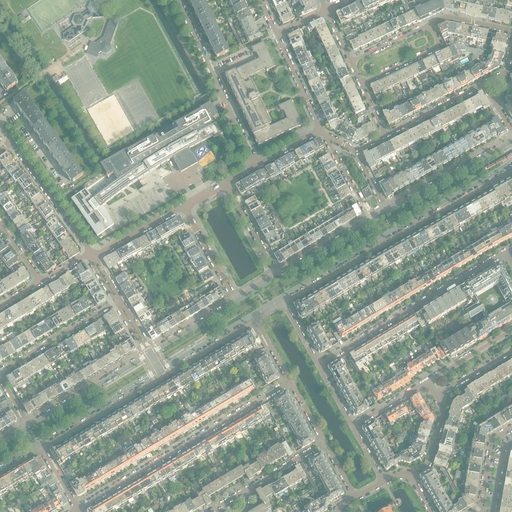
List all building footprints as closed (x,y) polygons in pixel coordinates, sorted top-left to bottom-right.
[(189,0),(194,9),(206,3),(206,2),(204,3),(202,0),(189,0)] [(286,3),(285,3),(284,0),(277,0),(272,2),(274,5),(273,5),(274,8),(286,3)] [(302,7),(314,1),(313,0),(299,0),(300,1),(299,2),(299,3),(299,4),(298,2),(294,4),(296,9),(302,7)] [(379,6),(376,0),(364,0),(363,0),(360,1),(365,12),(368,11),(369,12),(377,8),(376,7),(379,6)] [(444,10),(443,0),(423,0),(418,3),(415,4),(417,6),(419,5),(420,7),(415,9),(416,10),(421,21),(444,11),(444,10)] [(451,12),(453,0),(443,0),(444,10),(451,12)] [(465,15),(468,0),(453,0),(451,12),(465,15)] [(480,18),(484,0),(468,0),(465,15),(480,18)] [(489,9),(490,6),(490,5),(490,4),(491,0),(484,0),(480,18),(486,19),(494,21),(496,11),(489,9)] [(316,9),(316,7),(314,1),(302,7),(305,13),(305,14),(316,9)] [(365,12),(360,1),(358,2),(357,3),(350,7),(349,7),(347,8),(352,18),(355,17),(355,18),(359,16),(363,14),(363,13),(365,12)] [(85,27),(88,21),(87,20),(91,17),(92,18),(102,17),(102,18),(103,18),(105,12),(102,7),(99,7),(96,2),(90,3),(88,8),(89,10),(81,15),(75,15),(72,21),(76,25),(74,26),(63,34),(63,33),(63,34),(63,38),(64,40),(69,42),(87,30),(85,27)] [(248,11),(247,8),(244,2),(234,7),(237,13),(236,14),(236,15),(236,16),(238,15),(241,21),(251,17),(248,11)] [(211,15),(208,8),(207,8),(205,4),(206,4),(206,3),(194,9),(201,25),(213,19),(213,18),(212,19),(210,15),(211,15)] [(288,9),(286,3),(274,8),(275,11),(276,11),(278,14),(288,9)] [(421,21),(416,10),(412,12),(409,4),(407,4),(406,5),(411,17),(409,18),(412,23),(417,21),(417,22),(419,22),(421,21)] [(411,17),(406,5),(403,6),(402,7),(399,8),(399,10),(405,7),(407,12),(402,14),(403,16),(407,26),(410,25),(410,24),(412,23),(409,18),(411,17)] [(352,18),(347,8),(345,9),(344,10),(337,13),(336,15),(341,25),(343,24),(344,25),(346,24),(346,23),(350,21),(349,20),(352,18)] [(291,14),(288,9),(278,14),(279,16),(278,16),(279,19),(291,14)] [(511,19),(511,16),(511,9),(511,10),(511,14),(508,13),(496,11),(494,21),(509,24),(510,18),(511,19)] [(283,25),(294,19),(293,17),(292,17),(291,14),(279,19),(281,22),(282,22),(283,25)] [(407,26),(403,16),(397,19),(398,22),(396,23),(399,29),(404,27),(405,27),(407,26)] [(255,25),(254,23),(251,17),(241,21),(244,28),(243,29),(243,30),(245,29),(248,36),(258,31),(255,25)] [(218,31),(215,23),(214,24),(213,20),(214,20),(213,19),(201,25),(209,41),(221,35),(221,34),(219,35),(218,31)] [(399,29),(396,23),(398,22),(397,19),(390,22),(394,32),(396,31),(397,30),(399,29)] [(111,49),(110,44),(111,42),(117,24),(114,20),(109,21),(104,37),(96,43),(91,41),(88,50),(98,54),(101,51),(106,53),(111,49)] [(328,31),(325,25),(323,21),(321,20),(305,28),(306,31),(307,34),(312,31),(312,30),(315,29),(318,35),(328,31)] [(394,32),(390,22),(384,25),(385,29),(384,29),(386,35),(391,33),(392,33),(394,32)] [(452,45),(457,25),(445,23),(437,27),(443,39),(449,37),(450,37),(449,41),(449,42),(450,44),(452,45)] [(386,35),(384,29),(385,29),(384,25),(380,27),(379,25),(376,26),(377,28),(376,28),(381,38),(383,37),(384,36),(386,35)] [(470,39),(472,29),(457,25),(452,45),(468,48),(469,42),(470,39)] [(381,38),(376,28),(371,31),(373,34),(370,36),(373,41),(378,39),(379,39),(381,38)] [(302,36),(304,35),(301,29),(288,35),(288,37),(290,42),(301,37),(302,36)] [(486,38),(488,33),(488,32),(472,29),(470,39),(482,42),(481,44),(485,45),(485,42),(486,38)] [(347,36),(352,34),(355,39),(358,37),(357,35),(358,35),(357,33),(356,34),(356,32),(355,32),(354,30),(351,31),(351,30),(350,31),(345,33),(347,36)] [(258,31),(248,36),(247,36),(250,42),(261,37),(258,31)] [(334,44),(330,36),(328,31),(318,35),(320,40),(318,40),(319,42),(321,41),(324,48),(334,44)] [(373,41),(370,36),(373,34),(371,31),(363,34),(368,44),(370,43),(371,42),(373,41)] [(368,44),(363,34),(358,37),(359,41),(357,42),(360,48),(365,45),(366,45),(368,44)] [(504,51),(505,48),(506,41),(507,40),(508,38),(507,37),(495,34),(494,40),(491,39),(490,46),(493,46),(492,52),(504,55),(505,52),(504,51)] [(227,52),(225,47),(226,46),(223,39),(222,40),(220,36),(221,36),(221,35),(209,41),(217,58),(228,52),(228,51),(227,52)] [(303,42),(302,40),(301,37),(290,42),(290,43),(291,44),(291,45),(292,47),(303,42)] [(360,48),(357,42),(359,41),(358,37),(355,39),(355,40),(350,42),(348,43),(350,48),(352,47),(353,50),(355,51),(357,49),(358,48),(360,48)] [(271,123),(260,100),(259,99),(258,99),(258,98),(260,97),(260,96),(259,95),(259,94),(258,94),(256,95),(256,94),(257,93),(251,81),(249,82),(247,77),(265,69),(266,71),(275,66),(264,42),(251,48),(253,52),(252,52),(256,53),(259,59),(226,75),(225,75),(237,101),(238,103),(239,102),(240,101),(243,107),(241,107),(240,107),(241,109),(258,145),(302,124),(291,100),(282,104),(278,106),(280,110),(283,111),(287,119),(270,127),(269,124),(271,123)] [(304,48),(306,47),(304,44),(303,42),(292,47),(293,49),(293,50),(294,51),(295,52),(304,48)] [(473,49),(468,48),(452,45),(450,44),(449,42),(445,43),(446,45),(448,49),(451,47),(456,49),(464,51),(464,50),(469,52),(468,53),(473,54),(472,61),(483,56),(484,51),(483,51),(476,49),(473,49)] [(340,57),(336,49),(334,44),(324,48),(331,62),(340,57)] [(297,57),(306,53),(308,52),(306,47),(304,48),(295,52),(295,53),(295,54),(296,55),(297,57)] [(458,59),(459,55),(456,49),(451,47),(448,49),(439,53),(444,62),(445,65),(454,61),(458,59)] [(499,68),(500,65),(501,61),(502,61),(502,58),(503,58),(504,55),(492,52),(490,58),(487,57),(487,59),(489,61),(489,63),(484,66),(488,73),(499,68)] [(308,58),(306,53),(297,57),(298,59),(298,60),(299,61),(299,62),(300,62),(308,58)] [(444,62),(439,53),(435,55),(439,64),(439,65),(444,62)] [(439,64),(435,55),(433,56),(432,57),(430,58),(432,63),(430,64),(432,67),(439,64)] [(346,70),(340,57),(331,62),(334,68),(337,74),(338,74),(346,70)] [(311,63),(313,62),(316,61),(315,60),(312,61),(312,60),(310,61),(308,58),(300,62),(299,63),(300,65),(301,65),(302,67),(311,63)] [(430,64),(432,63),(430,58),(425,60),(424,60),(422,61),(426,70),(432,67),(430,64)] [(426,70),(422,61),(420,62),(419,63),(417,64),(419,69),(418,70),(419,73),(421,72),(423,76),(425,75),(423,71),(426,70)] [(313,68),(311,63),(302,67),(303,69),(303,70),(303,71),(304,72),(313,68)] [(488,73),(484,66),(483,63),(482,64),(482,65),(478,67),(478,65),(473,68),(474,69),(473,70),(471,66),(470,66),(468,63),(466,64),(469,70),(474,80),(475,80),(476,80),(477,79),(480,77),(480,78),(481,78),(483,77),(483,76),(485,75),(486,75),(487,74),(488,73)] [(418,70),(419,69),(417,64),(412,66),(411,66),(409,67),(413,76),(419,73),(418,70)] [(413,76),(409,67),(406,68),(406,69),(404,70),(406,75),(404,76),(405,79),(411,91),(416,88),(415,86),(412,87),(408,78),(413,76)] [(19,83),(13,75),(8,68),(0,74),(0,82),(7,92),(8,91),(10,89),(14,86),(16,85),(17,85),(17,84),(19,83)] [(316,73),(314,70),(313,68),(304,72),(304,73),(305,75),(306,75),(307,77),(316,73)] [(352,83),(349,76),(346,70),(338,74),(337,74),(338,77),(339,79),(336,80),(337,83),(340,81),(343,88),(352,83)] [(405,79),(404,76),(406,75),(404,70),(399,72),(398,72),(396,73),(400,82),(405,79)] [(474,81),(474,80),(469,70),(468,71),(469,72),(465,74),(464,72),(460,75),(461,76),(457,78),(456,77),(455,77),(461,88),(462,87),(463,87),(464,86),(467,84),(467,85),(470,84),(469,83),(472,82),(473,82),(474,81)] [(318,78),(316,73),(307,77),(308,79),(308,80),(308,82),(309,82),(318,78)] [(400,82),(396,73),(393,74),(393,75),(391,76),(393,82),(391,83),(393,85),(394,89),(393,90),(394,91),(395,91),(398,97),(402,95),(401,93),(399,94),(395,84),(400,82)] [(391,83),(393,82),(391,76),(386,78),(385,78),(383,79),(387,88),(393,85),(391,83)] [(461,88),(455,77),(455,78),(455,79),(452,81),(451,79),(447,81),(448,83),(444,85),(443,84),(448,94),(449,94),(450,93),(451,93),(453,91),(453,92),(456,91),(456,90),(458,89),(459,89),(460,88),(461,88)] [(311,88),(322,82),(325,81),(324,80),(322,81),(321,80),(319,81),(318,78),(309,82),(309,83),(309,84),(310,85),(311,88)] [(387,88),(383,79),(380,80),(380,81),(378,82),(381,88),(379,89),(380,91),(387,88)] [(323,88),(322,86),(324,85),(322,82),(311,88),(312,90),(313,92),(314,92),(314,93),(323,88)] [(379,89),(381,88),(378,82),(373,84),(373,85),(372,84),(371,85),(370,86),(372,90),(374,94),(380,91),(379,89)] [(359,97),(352,83),(343,88),(349,101),(359,97)] [(447,95),(448,94),(443,84),(442,85),(442,86),(438,88),(438,86),(433,89),(434,90),(431,92),(430,91),(429,91),(434,101),(435,101),(436,101),(437,101),(437,100),(440,98),(440,99),(443,98),(442,97),(445,96),(446,96),(447,95)] [(325,94),(323,88),(314,93),(314,94),(314,95),(315,95),(316,98),(325,94)] [(434,102),(434,101),(429,91),(428,92),(429,93),(425,95),(424,93),(420,95),(421,97),(417,99),(417,98),(416,98),(421,108),(422,108),(423,107),(424,107),(426,105),(427,106),(429,105),(429,104),(431,103),(432,103),(433,102),(434,102)] [(492,110),(485,97),(484,97),(483,96),(483,95),(482,93),(481,93),(481,92),(481,93),(480,92),(478,93),(478,94),(478,95),(478,96),(475,97),(476,98),(473,99),(472,99),(471,100),(470,101),(477,113),(480,111),(478,109),(482,107),(483,110),(485,112),(487,111),(486,110),(485,111),(484,108),(485,108),(486,109),(489,108),(491,111),(492,110)] [(34,107),(29,100),(24,93),(14,101),(23,115),(34,107)] [(328,99),(325,94),(316,98),(317,100),(317,101),(318,102),(319,103),(328,99)] [(365,110),(362,105),(359,97),(349,101),(352,108),(349,109),(349,111),(353,109),(356,114),(357,114),(365,110)] [(420,109),(421,108),(416,98),(415,99),(416,100),(412,102),(411,100),(407,103),(408,104),(404,106),(404,105),(403,105),(408,115),(409,115),(410,114),(413,112),(413,113),(416,112),(415,111),(418,110),(419,110),(420,109)] [(330,103),(328,99),(319,103),(319,104),(319,105),(320,106),(321,108),(330,103)] [(477,113),(470,101),(469,101),(468,101),(467,102),(465,104),(465,103),(462,104),(462,105),(460,106),(459,106),(458,107),(457,108),(462,118),(467,115),(467,117),(470,115),(469,114),(475,111),(477,113)] [(86,189),(71,199),(97,236),(113,225),(103,206),(106,204),(105,203),(106,203),(109,200),(110,199),(111,200),(111,199),(116,195),(116,196),(116,195),(121,191),(121,192),(122,191),(121,191),(127,187),(127,188),(127,187),(132,183),(133,184),(133,183),(134,182),(138,180),(138,179),(143,176),(144,176),(144,175),(146,174),(149,172),(150,172),(149,172),(155,168),(155,169),(155,168),(161,165),(166,161),(167,162),(167,161),(172,158),(174,160),(175,163),(179,168),(181,173),(197,164),(195,159),(191,154),(192,154),(189,149),(194,146),(195,146),(195,145),(200,142),(201,143),(201,142),(206,139),(207,140),(207,139),(213,136),(214,138),(220,135),(222,134),(221,131),(220,130),(220,129),(217,122),(214,124),(212,119),(215,117),(217,116),(218,116),(215,112),(213,107),(212,107),(211,105),(211,104),(210,103),(210,104),(199,110),(198,112),(172,127),(175,125),(176,127),(178,130),(164,138),(163,136),(161,137),(159,136),(158,136),(157,136),(156,137),(156,136),(128,151),(128,152),(127,150),(128,150),(127,150),(100,165),(103,170),(105,172),(107,176),(108,176),(108,175),(109,176),(109,177),(114,174),(118,180),(111,185),(103,191),(100,194),(98,195),(97,195),(93,199),(86,189)] [(333,109),(330,104),(330,103),(321,108),(322,110),(322,111),(323,112),(323,113),(324,113),(333,109)] [(407,116),(408,115),(403,105),(402,106),(402,107),(399,109),(398,107),(393,109),(394,111),(391,113),(390,112),(389,112),(394,122),(395,122),(397,121),(399,119),(400,120),(401,119),(402,119),(402,118),(405,117),(407,116)] [(44,121),(39,114),(34,107),(23,115),(33,128),(44,121)] [(335,114),(334,112),(335,112),(334,108),(333,109),(324,113),(324,114),(324,116),(325,116),(326,119),(335,114)] [(462,118),(457,108),(456,108),(454,108),(454,109),(451,110),(449,111),(449,112),(446,113),(444,114),(443,115),(449,125),(462,118)] [(367,114),(365,110),(357,114),(359,118),(365,116),(367,114)] [(394,122),(389,112),(387,112),(386,111),(383,113),(386,119),(385,119),(386,122),(387,121),(389,125),(391,124),(392,124),(393,123),(394,122)] [(505,133),(492,111),(488,113),(487,111),(485,112),(486,114),(486,115),(486,116),(496,135),(497,134),(497,135),(499,134),(500,136),(505,133)] [(337,119),(335,115),(335,114),(326,119),(327,120),(327,121),(327,123),(328,123),(337,119)] [(449,125),(443,115),(442,115),(441,115),(441,116),(438,117),(435,118),(435,119),(433,120),(432,120),(431,121),(430,122),(435,132),(449,125)] [(496,135),(486,116),(483,117),(487,123),(487,122),(488,124),(485,126),(491,136),(493,137),(496,135)] [(335,130),(339,122),(337,119),(328,123),(330,128),(335,130)] [(375,131),(373,126),(372,124),(371,124),(370,120),(366,122),(366,121),(365,121),(366,125),(370,135),(374,132),(375,131)] [(54,134),(49,127),(44,121),(33,128),(43,142),(54,134)] [(339,132),(343,124),(339,122),(335,130),(336,131),(337,131),(338,132),(339,132)] [(435,132),(430,122),(429,122),(427,122),(427,123),(425,124),(424,124),(422,125),(422,126),(419,127),(417,128),(417,129),(422,139),(435,132)] [(485,139),(479,129),(477,130),(476,128),(475,129),(472,123),(470,124),(473,130),(472,130),(480,142),(481,142),(482,143),(486,141),(485,139)] [(343,134),(347,126),(343,124),(339,132),(340,132),(340,133),(341,134),(342,134),(343,134)] [(348,137),(353,127),(348,125),(347,126),(343,134),(345,135),(346,136),(347,137),(348,137)] [(370,135),(366,125),(361,127),(361,129),(363,133),(361,134),(363,139),(365,137),(366,137),(368,136),(370,135)] [(491,137),(491,136),(485,126),(479,129),(485,139),(486,139),(487,140),(491,137)] [(352,139),(357,131),(357,129),(353,127),(348,137),(349,137),(349,138),(350,138),(351,138),(352,139)] [(363,139),(361,134),(363,133),(361,129),(357,131),(352,139),(357,142),(360,140),(361,140),(363,139)] [(422,139),(417,129),(416,129),(415,129),(414,129),(414,130),(411,131),(409,132),(408,132),(408,133),(406,134),(405,134),(404,135),(403,136),(408,146),(412,144),(414,148),(417,146),(415,142),(422,139)] [(480,142),(472,130),(471,131),(472,133),(468,135),(475,147),(476,146),(475,145),(476,145),(477,146),(480,144),(480,142)] [(64,148),(59,141),(54,134),(43,142),(53,155),(64,148)] [(464,153),(463,152),(457,142),(454,135),(452,136),(455,143),(452,145),(458,155),(459,154),(460,155),(464,153)] [(475,147),(468,135),(463,138),(469,149),(470,148),(471,149),(475,147)] [(402,149),(408,146),(403,136),(402,136),(400,136),(400,137),(398,139),(397,138),(395,139),(395,140),(393,141),(392,141),(391,142),(390,142),(390,143),(396,155),(400,152),(403,158),(405,156),(402,149)] [(469,149),(463,138),(457,142),(463,152),(464,151),(465,152),(469,150),(469,149)] [(324,148),(320,139),(318,139),(314,141),(314,142),(319,151),(324,148)] [(459,156),(458,155),(452,145),(449,140),(448,141),(451,145),(447,148),(452,158),(453,158),(454,158),(459,156)] [(319,151),(314,142),(312,143),(311,143),(310,143),(310,144),(309,144),(314,154),(319,151)] [(396,155),(390,143),(389,143),(388,143),(387,143),(387,144),(384,145),(381,146),(382,147),(379,148),(378,148),(377,149),(376,150),(383,162),(389,159),(396,155)] [(314,154),(309,144),(307,146),(306,146),(305,146),(305,147),(304,147),(310,156),(314,154)] [(310,156),(304,147),(302,148),(301,148),(300,149),(300,150),(305,159),(310,156)] [(73,161),(68,154),(64,148),(53,155),(63,169),(73,161)] [(452,158),(447,148),(441,151),(447,161),(448,161),(449,161),(453,159),(452,158)] [(305,159),(300,150),(298,151),(297,151),(295,152),(295,153),(300,162),(302,160),(303,161),(304,161),(306,164),(307,163),(305,159)] [(383,162),(376,150),(375,150),(374,150),(373,151),(371,152),(368,153),(367,152),(366,152),(364,153),(363,154),(363,155),(364,157),(365,157),(366,159),(365,159),(365,160),(370,169),(374,167),(374,166),(376,165),(375,163),(381,160),(383,162)] [(447,161),(441,151),(435,154),(441,164),(442,164),(443,165),(448,162),(447,161)] [(0,161),(2,163),(10,157),(10,156),(9,154),(8,154),(7,152),(0,157),(0,161)] [(300,162),(295,153),(293,154),(292,154),(291,154),(290,155),(295,165),(300,162)] [(441,164),(435,154),(430,157),(436,167),(437,167),(438,168),(442,165),(441,164)] [(295,165),(290,155),(288,157),(287,156),(286,157),(285,158),(290,167),(295,165)] [(330,159),(330,158),(330,157),(329,157),(328,155),(323,158),(319,161),(321,165),(331,160),(330,159)] [(430,170),(425,160),(422,155),(421,155),(422,159),(423,161),(419,163),(425,173),(426,173),(427,174),(431,172),(430,170)] [(5,168),(14,162),(13,161),(14,161),(11,157),(10,157),(2,163),(5,168)] [(437,168),(436,167),(430,157),(425,160),(430,170),(431,170),(433,171),(437,168)] [(290,167),(285,158),(283,159),(282,159),(281,160),(280,161),(285,170),(290,167)] [(324,169),(333,164),(332,162),(332,161),(331,160),(321,165),(324,169)] [(9,173),(17,167),(17,166),(14,161),(14,162),(5,168),(9,173)] [(83,175),(78,168),(73,161),(63,169),(72,183),(83,175)] [(285,170),(280,161),(278,162),(277,162),(276,163),(275,163),(275,164),(280,173),(285,170)] [(425,173),(419,163),(414,166),(413,164),(419,177),(420,176),(422,177),(426,175),(425,173)] [(280,173),(275,164),(273,165),(272,165),(271,165),(271,166),(270,166),(275,175),(280,173)] [(326,174),(336,169),(335,168),(335,167),(335,166),(334,165),(333,164),(324,169),(326,174)] [(411,174),(408,169),(407,167),(405,164),(404,165),(406,168),(405,169),(406,171),(403,172),(404,174),(408,183),(409,182),(411,183),(415,181),(414,180),(411,174)] [(419,177),(413,164),(407,167),(408,169),(411,174),(414,180),(415,179),(416,180),(420,178),(419,177)] [(12,178),(21,171),(20,171),(21,170),(18,166),(17,167),(9,173),(12,178)] [(275,175),(270,166),(268,167),(267,167),(266,168),(266,169),(265,169),(270,178),(275,175)] [(270,178),(265,169),(263,170),(262,170),(261,171),(261,172),(260,172),(265,181),(270,178)] [(329,178),(338,173),(337,171),(337,170),(336,169),(326,174),(329,178)] [(409,184),(408,183),(404,174),(403,172),(401,169),(399,170),(400,172),(399,172),(400,174),(399,174),(399,175),(397,176),(403,186),(404,185),(405,186),(409,184)] [(17,181),(25,176),(21,171),(12,178),(15,182),(17,181)] [(265,181),(260,172),(258,173),(257,173),(256,174),(256,175),(261,184),(264,182),(266,186),(268,185),(265,181)] [(331,182),(340,177),(340,176),(339,175),(339,174),(338,173),(329,178),(331,182)] [(403,186),(397,176),(396,173),(394,174),(395,177),(392,179),(398,189),(400,189),(404,187),(403,186)] [(21,186),(29,180),(26,176),(25,175),(25,176),(17,181),(21,186)] [(261,184),(256,175),(253,176),(252,176),(251,176),(251,177),(256,186),(261,184)] [(398,189),(392,179),(391,176),(385,180),(384,178),(383,179),(385,181),(386,181),(386,182),(393,193),(398,190),(397,189),(398,189)] [(256,186),(251,177),(249,178),(248,178),(247,179),(246,180),(251,189),(256,186)] [(333,187),(343,182),(342,180),(342,179),(341,178),(340,177),(331,182),(333,187)] [(24,190),(32,185),(33,184),(30,180),(29,181),(29,180),(21,186),(24,190)] [(251,189),(246,180),(244,181),(243,181),(241,182),(246,192),(251,189)] [(511,195),(504,180),(499,182),(496,185),(492,186),(493,190),(493,191),(500,202),(502,207),(505,205),(506,207),(511,204),(511,201),(511,195)] [(246,192),(241,182),(236,185),(236,186),(241,195),(246,192)] [(336,191),(345,186),(345,185),(345,184),(344,183),(343,183),(343,182),(333,187),(336,191)] [(393,194),(393,193),(386,182),(384,183),(383,182),(379,184),(387,199),(387,198),(388,199),(392,197),(392,195),(393,194)] [(28,195),(36,190),(36,189),(33,185),(32,185),(24,190),(28,195)] [(338,195),(347,190),(347,189),(347,188),(346,187),(345,186),(336,191),(338,195)] [(371,194),(369,191),(367,189),(363,191),(364,194),(366,197),(371,194)] [(31,200),(39,194),(37,190),(36,190),(28,195),(31,200)] [(350,195),(350,194),(348,190),(347,190),(338,195),(341,199),(350,195)] [(500,202),(493,191),(491,192),(490,190),(487,192),(488,194),(490,198),(491,198),(492,199),(491,200),(494,205),(500,202)] [(0,203),(0,204),(10,197),(7,194),(9,192),(8,191),(6,192),(4,194),(0,196),(0,203)] [(34,205),(43,199),(39,194),(31,200),(34,205)] [(494,205),(491,200),(492,199),(491,198),(490,198),(488,194),(487,194),(485,195),(484,194),(482,195),(482,197),(484,201),(485,202),(486,203),(486,204),(488,208),(494,205)] [(3,208),(13,201),(10,197),(0,204),(2,206),(2,207),(3,208)] [(248,207),(257,202),(254,197),(246,202),(245,203),(248,208),(248,207)] [(488,208),(486,204),(486,203),(485,202),(484,201),(482,197),(481,197),(479,198),(478,197),(476,198),(476,200),(478,205),(479,205),(480,206),(480,207),(482,212),(488,208)] [(38,210),(46,204),(45,203),(46,203),(43,199),(34,205),(38,210)] [(361,213),(353,199),(350,201),(352,205),(350,206),(356,217),(361,215),(361,213)] [(482,212),(480,207),(480,206),(479,205),(478,205),(476,200),(475,201),(475,200),(475,201),(474,202),(472,200),(470,202),(470,204),(473,208),(474,208),(474,209),(474,210),(476,215),(482,212)] [(7,213),(15,207),(13,204),(14,204),(13,201),(3,208),(5,210),(5,211),(6,212),(7,213)] [(251,212),(260,207),(257,202),(248,207),(249,209),(249,210),(250,211),(251,212)] [(41,214),(49,209),(49,208),(46,203),(46,204),(38,210),(41,214)] [(476,215),(474,210),(474,209),(474,208),(473,208),(470,204),(469,204),(468,205),(466,204),(464,205),(464,207),(467,211),(468,212),(468,213),(468,214),(471,218),(476,215)] [(263,212),(261,209),(265,207),(264,205),(260,207),(251,212),(252,214),(252,215),(253,216),(254,217),(263,212)] [(10,217),(19,210),(16,206),(15,207),(7,213),(8,215),(8,216),(9,216),(10,217)] [(356,217),(350,206),(348,208),(349,209),(346,211),(352,220),(353,220),(354,219),(354,218),(356,217)] [(471,218),(468,214),(468,213),(468,212),(467,211),(464,207),(463,207),(462,208),(460,207),(458,208),(458,210),(461,215),(462,215),(463,216),(462,217),(465,221),(471,218)] [(45,219),(53,213),(52,213),(53,212),(50,208),(49,209),(41,214),(45,219)] [(13,222),(22,216),(22,215),(19,210),(10,217),(10,218),(10,219),(11,219),(12,220),(13,222)] [(465,221),(462,217),(463,216),(462,215),(461,215),(458,210),(457,210),(457,211),(456,212),(454,210),(452,212),(452,214),(455,218),(456,218),(456,219),(456,220),(459,225),(465,221)] [(352,220),(346,211),(342,214),(347,222),(348,222),(349,222),(349,221),(352,220)] [(266,217),(263,212),(254,217),(255,219),(255,220),(255,221),(256,222),(257,222),(266,217)] [(55,219),(56,218),(56,217),(53,213),(45,219),(48,224),(55,219)] [(347,222),(342,214),(337,216),(342,225),(343,225),(344,225),(345,224),(347,222)] [(459,225),(456,220),(456,219),(456,218),(455,218),(452,214),(450,215),(449,214),(446,215),(447,217),(449,221),(450,222),(451,223),(450,224),(453,228),(459,225)] [(17,226),(26,220),(24,218),(22,216),(13,222),(14,222),(14,223),(14,224),(15,224),(17,226)] [(342,225),(337,216),(332,219),(337,228),(338,228),(339,228),(340,227),(342,225)] [(185,226),(180,218),(178,217),(175,219),(176,219),(181,228),(183,227),(186,232),(187,231),(185,226)] [(259,227),(268,222),(266,217),(257,222),(258,224),(258,225),(258,226),(259,226),(259,227)] [(453,228),(450,224),(451,223),(450,222),(449,221),(447,217),(446,217),(444,218),(443,217),(440,218),(441,220),(443,225),(444,225),(445,226),(444,227),(447,231),(453,228)] [(50,230),(58,224),(59,223),(55,219),(48,224),(46,225),(50,230)] [(181,228),(176,219),(174,220),(173,220),(172,221),(171,222),(176,231),(181,228)] [(262,232),(271,227),(269,223),(274,220),(273,219),(268,222),(259,227),(260,229),(260,230),(261,231),(262,231),(262,232)] [(337,228),(332,219),(327,222),(333,231),(335,230),(337,228)] [(20,231),(29,224),(26,220),(17,226),(17,227),(17,228),(18,228),(18,229),(20,231)] [(447,231),(444,227),(445,226),(444,225),(443,225),(441,220),(440,220),(440,221),(438,222),(437,220),(435,222),(435,223),(437,228),(438,228),(439,229),(439,230),(441,235),(447,231)] [(176,231),(171,222),(169,223),(168,223),(167,224),(166,225),(171,234),(176,231)] [(333,231),(327,222),(322,225),(328,234),(329,234),(330,233),(330,232),(333,231)] [(441,235),(439,230),(439,229),(438,228),(437,228),(435,223),(435,224),(434,224),(432,225),(431,224),(429,225),(429,227),(431,231),(432,231),(433,232),(433,234),(435,238),(441,235)] [(29,231),(32,229),(36,226),(36,225),(35,224),(33,226),(32,226),(31,227),(29,224),(20,231),(20,232),(21,233),(22,233),(23,235),(29,231)] [(53,235),(62,229),(62,228),(59,224),(58,224),(50,230),(53,235)] [(171,234),(166,225),(164,226),(163,226),(162,227),(161,227),(161,228),(166,236),(171,234)] [(328,234),(322,225),(318,228),(323,237),(324,237),(325,236),(325,235),(328,234)] [(511,232),(511,231),(510,230),(511,229),(508,225),(503,227),(505,232),(505,233),(505,234),(507,234),(509,239),(509,238),(510,238),(511,237),(511,238),(511,237),(511,232)] [(265,237),(274,231),(271,227),(262,232),(263,234),(263,235),(264,236),(265,237)] [(435,238),(433,234),(433,232),(432,231),(431,231),(429,227),(428,227),(427,228),(425,227),(423,228),(423,230),(426,235),(427,235),(427,236),(427,237),(429,241),(435,238)] [(507,234),(505,234),(505,233),(505,232),(503,227),(500,229),(499,227),(497,228),(500,235),(500,236),(500,237),(501,237),(503,241),(504,241),(504,240),(505,241),(505,240),(506,240),(508,240),(508,239),(509,239),(507,234)] [(166,236),(161,228),(159,229),(158,229),(157,229),(156,230),(161,239),(166,236)] [(323,237),(318,228),(313,231),(318,240),(319,240),(320,239),(321,238),(323,237)] [(501,237),(500,237),(500,236),(500,235),(497,228),(496,228),(497,230),(492,233),(495,238),(494,239),(495,240),(496,240),(498,244),(499,243),(500,243),(501,243),(502,242),(503,241),(501,237)] [(56,239),(65,233),(66,233),(63,229),(62,229),(53,235),(56,239)] [(313,243),(308,234),(305,229),(304,230),(306,233),(305,233),(306,235),(303,237),(309,246),(311,245),(311,244),(313,243)] [(161,239),(156,230),(154,231),(153,231),(152,232),(152,233),(151,233),(156,242),(161,239)] [(429,241),(427,237),(427,236),(427,235),(426,235),(423,230),(422,230),(422,231),(421,232),(419,230),(417,232),(417,233),(420,238),(421,238),(421,239),(421,240),(423,245),(429,241)] [(24,242),(33,235),(31,233),(31,234),(29,231),(23,235),(20,237),(24,242)] [(191,238),(190,237),(190,236),(189,234),(188,234),(189,233),(187,231),(186,232),(184,233),(185,235),(179,239),(182,243),(191,238)] [(267,241),(277,236),(274,231),(265,237),(266,238),(266,239),(266,241),(267,241)] [(318,240),(313,231),(308,234),(313,243),(314,243),(315,242),(316,241),(318,240)] [(60,244),(69,238),(66,234),(65,233),(56,239),(60,244)] [(156,242),(151,233),(149,234),(148,234),(147,235),(147,236),(146,236),(151,245),(156,242)] [(423,245),(421,240),(421,239),(421,238),(420,238),(417,233),(417,234),(416,233),(416,234),(415,235),(413,234),(411,235),(411,237),(414,241),(415,241),(415,242),(415,244),(418,248),(423,245)] [(496,240),(495,240),(494,239),(495,238),(492,233),(486,236),(489,240),(488,241),(489,242),(490,243),(493,247),(493,246),(494,246),(495,246),(496,246),(497,245),(497,244),(498,244),(496,240)] [(27,246),(35,240),(34,238),(35,238),(33,235),(24,242),(27,246)] [(151,245),(146,236),(144,237),(143,237),(142,237),(142,238),(147,247),(151,245)] [(278,242),(279,241),(277,236),(267,241),(269,243),(269,244),(269,245),(270,246),(275,244),(278,242)] [(493,247),(490,243),(489,242),(488,241),(489,240),(486,236),(481,239),(484,243),(483,245),(484,246),(485,246),(488,250),(488,249),(489,249),(490,249),(492,248),(492,247),(493,247)] [(309,246),(303,237),(298,239),(304,248),(305,248),(306,248),(306,247),(309,246)] [(418,248),(415,244),(415,242),(415,241),(414,241),(411,237),(410,237),(409,238),(407,237),(405,238),(405,240),(408,245),(409,245),(409,246),(409,247),(411,251),(418,248)] [(63,249),(72,243),(73,242),(70,238),(69,239),(69,238),(60,244),(63,249)] [(147,247),(142,238),(140,240),(139,240),(137,240),(137,241),(142,250),(147,247)] [(185,248),(194,243),(192,241),(192,240),(192,239),(191,239),(191,238),(182,243),(185,248)] [(30,251),(44,241),(43,239),(40,241),(38,242),(37,243),(35,240),(27,246),(30,251)] [(304,248),(298,239),(294,242),(299,251),(300,251),(301,251),(301,250),(304,248)] [(485,246),(484,246),(483,245),(484,243),(481,239),(476,242),(479,247),(478,248),(479,249),(480,249),(482,253),(483,253),(483,252),(484,252),(485,252),(487,251),(487,250),(488,250),(485,246)] [(411,251),(409,247),(409,246),(409,245),(408,245),(405,240),(405,241),(403,241),(402,240),(399,241),(400,243),(402,248),(403,248),(404,249),(403,250),(406,255),(411,251)] [(33,255),(42,249),(45,247),(42,244),(45,242),(44,241),(30,251),(33,255)] [(142,250),(137,241),(135,242),(134,242),(133,243),(132,244),(137,253),(142,250)] [(299,251),(294,242),(289,245),(294,254),(295,254),(296,254),(297,253),(299,251)] [(482,253),(480,249),(479,249),(478,248),(479,247),(476,242),(471,245),(473,250),(473,251),(474,252),(475,252),(477,256),(478,255),(479,255),(480,255),(482,254),(482,253)] [(65,255),(67,254),(75,248),(76,247),(73,243),(72,243),(63,249),(65,252),(64,253),(65,255)] [(187,253),(196,248),(195,246),(195,245),(195,244),(194,244),(194,243),(185,248),(187,253)] [(406,255),(403,250),(404,249),(403,248),(402,248),(400,243),(399,244),(399,243),(399,244),(397,245),(396,244),(393,245),(394,247),(396,251),(397,252),(398,253),(397,254),(400,258),(406,255)] [(137,253),(132,244),(130,245),(129,245),(128,246),(127,246),(127,247),(132,256),(137,253)] [(279,251),(276,245),(275,244),(270,246),(271,248),(274,253),(279,263),(280,263),(285,260),(279,251)] [(294,254),(289,245),(284,248),(289,257),(290,257),(291,256),(292,256),(294,254)] [(477,256),(475,252),(474,252),(473,251),(473,250),(471,245),(466,248),(468,253),(468,254),(469,255),(470,255),(472,259),(473,258),(474,258),(475,258),(476,257),(477,256)] [(132,256),(127,247),(125,248),(124,248),(123,248),(122,249),(127,258),(132,256)] [(400,258),(397,254),(398,253),(397,252),(396,251),(394,247),(393,247),(391,248),(390,247),(388,248),(388,250),(390,254),(391,255),(392,255),(392,257),(394,261),(400,258)] [(0,255),(2,259),(11,253),(10,251),(10,250),(9,249),(8,249),(8,248),(0,253),(0,255)] [(69,259),(79,253),(78,251),(78,250),(76,248),(75,248),(67,254),(69,257),(68,257),(69,259)] [(199,253),(198,251),(198,250),(197,249),(196,249),(196,248),(187,253),(190,258),(199,253)] [(289,257),(284,248),(279,251),(285,260),(287,259),(287,258),(289,257)] [(472,259),(470,255),(469,255),(468,254),(468,253),(466,248),(460,251),(463,256),(463,257),(464,258),(465,258),(467,262),(468,261),(469,261),(470,261),(471,260),(472,259)] [(36,260),(46,253),(44,251),(42,249),(33,255),(36,260)] [(127,258),(122,249),(120,251),(119,250),(118,251),(117,252),(122,261),(127,258)] [(394,261),(392,257),(392,255),(391,255),(390,254),(388,250),(387,250),(387,251),(385,252),(384,250),(382,252),(382,253),(385,258),(386,259),(386,260),(388,265),(391,263),(394,261)] [(467,262),(465,258),(464,258),(463,257),(463,256),(460,251),(455,254),(458,259),(458,260),(458,261),(459,261),(462,265),(463,264),(463,265),(464,264),(465,264),(466,263),(466,262),(467,262)] [(122,261),(117,252),(115,253),(114,253),(113,254),(113,255),(112,255),(117,264),(122,261)] [(6,264),(14,257),(13,255),(13,254),(12,254),(11,253),(2,259),(6,264)] [(40,265),(49,258),(47,256),(48,256),(46,253),(36,260),(40,265)] [(193,263),(202,258),(201,256),(201,255),(200,254),(199,253),(190,258),(192,261),(190,262),(191,264),(193,263)] [(388,265),(386,260),(386,259),(385,258),(382,253),(381,254),(379,255),(378,254),(376,255),(376,257),(379,262),(380,262),(380,263),(380,264),(382,268),(388,265)] [(459,261),(458,261),(458,260),(458,259),(455,254),(450,257),(453,262),(453,263),(453,264),(454,264),(457,269),(457,268),(458,268),(458,267),(459,267),(461,266),(461,265),(462,265),(459,261)] [(117,264),(112,255),(110,256),(109,256),(107,257),(113,267),(117,264)] [(16,263),(18,262),(16,260),(16,259),(15,258),(14,257),(6,264),(9,268),(12,266),(16,263)] [(113,267),(107,257),(104,259),(104,260),(109,269),(113,267)] [(382,268),(380,264),(380,263),(380,262),(379,262),(376,257),(375,257),(375,258),(374,259),(372,257),(370,259),(370,261),(373,265),(374,265),(375,266),(374,267),(377,272),(382,268)] [(457,269),(454,264),(453,264),(453,263),(453,262),(450,257),(445,260),(448,265),(448,266),(448,267),(449,267),(452,272),(452,271),(453,271),(453,270),(454,270),(456,270),(456,268),(457,269)] [(43,269),(52,262),(51,260),(50,260),(49,258),(40,265),(43,269)] [(205,263),(203,261),(203,260),(203,259),(202,258),(193,263),(196,268),(205,263)] [(452,272),(449,267),(448,267),(448,266),(448,265),(445,260),(440,263),(443,268),(442,269),(443,270),(444,270),(446,275),(447,274),(448,274),(448,273),(449,274),(451,273),(451,272),(452,272)] [(377,272),(374,267),(375,266),(374,265),(373,265),(370,261),(369,261),(368,262),(366,261),(364,262),(364,264),(367,268),(368,269),(369,270),(368,271),(371,275),(377,272)] [(52,270),(55,267),(56,267),(52,262),(43,269),(46,273),(51,270),(52,269),(52,270)] [(207,268),(206,266),(206,265),(206,264),(205,263),(196,268),(195,269),(196,271),(197,271),(199,273),(207,268)] [(446,275),(444,270),(443,270),(442,269),(443,268),(440,263),(435,267),(438,271),(437,272),(438,274),(439,274),(441,278),(441,277),(442,277),(443,277),(443,276),(444,277),(446,276),(446,275)] [(89,271),(85,264),(83,264),(75,269),(79,276),(89,271)] [(371,275),(368,271),(369,270),(368,269),(367,268),(364,264),(363,264),(363,265),(362,265),(360,264),(358,266),(359,268),(361,272),(362,272),(363,273),(363,274),(365,279),(371,275)] [(511,286),(504,272),(504,271),(501,265),(498,264),(490,269),(489,269),(489,270),(468,283),(468,282),(464,285),(442,298),(449,311),(456,306),(461,314),(461,315),(460,315),(460,316),(460,317),(460,319),(460,320),(461,320),(462,321),(464,321),(465,320),(467,324),(472,321),(470,318),(480,312),(481,315),(483,314),(486,319),(473,327),(472,326),(469,327),(477,340),(477,341),(488,335),(487,334),(506,323),(511,319),(511,286)] [(29,277),(25,272),(23,268),(19,270),(17,266),(14,269),(17,273),(22,283),(29,279),(29,277)] [(441,278),(439,274),(438,274),(437,272),(438,271),(435,267),(429,270),(432,274),(432,275),(433,277),(434,277),(436,281),(436,280),(437,280),(438,280),(438,279),(439,280),(440,279),(441,278)] [(201,278),(210,273),(209,271),(209,270),(208,269),(207,268),(199,273),(201,278)] [(365,279),(363,274),(363,273),(362,272),(361,272),(359,268),(358,268),(356,269),(355,268),(353,269),(353,271),(355,275),(357,276),(357,277),(357,278),(359,282),(365,279)] [(436,281),(434,277),(433,277),(432,275),(432,274),(429,270),(424,273),(427,277),(427,279),(428,280),(429,280),(431,284),(432,283),(433,283),(434,283),(435,282),(436,281)] [(92,277),(91,275),(91,274),(90,272),(89,271),(79,276),(80,277),(78,278),(80,280),(80,279),(82,282),(83,282),(92,277)] [(359,282),(357,278),(357,277),(357,276),(355,275),(353,271),(352,271),(352,272),(350,272),(349,271),(347,273),(347,274),(350,279),(351,279),(351,280),(351,281),(354,286),(359,282)] [(75,282),(69,272),(67,274),(66,275),(63,277),(68,287),(75,282)] [(213,278),(213,277),(210,272),(210,273),(201,278),(204,283),(213,278)] [(7,292),(22,283),(17,273),(2,282),(7,292)] [(431,284),(429,280),(428,280),(427,279),(427,277),(424,273),(419,276),(422,281),(422,283),(423,283),(426,287),(427,286),(428,286),(429,286),(430,285),(430,284),(431,284)] [(118,284),(118,283),(127,278),(124,274),(116,279),(115,280),(118,284)] [(354,286),(351,281),(351,280),(351,279),(350,279),(347,274),(347,275),(346,275),(345,276),(343,275),(341,276),(341,278),(344,282),(345,283),(346,283),(345,285),(348,289),(354,286)] [(426,287),(423,283),(422,283),(422,281),(419,276),(413,279),(420,291),(420,290),(422,289),(423,289),(424,289),(425,288),(425,287),(426,287)] [(68,287),(63,277),(60,279),(60,280),(56,282),(62,292),(69,288),(68,287)] [(86,287),(95,282),(94,280),(94,279),(93,277),(92,277),(83,282),(86,287)] [(121,288),(130,282),(127,278),(118,283),(119,285),(119,286),(120,287),(121,288)] [(348,289),(345,285),(346,283),(345,283),(344,282),(341,278),(340,278),(340,279),(339,279),(337,278),(335,280),(335,281),(338,286),(339,286),(340,287),(339,288),(342,293),(348,289)] [(420,291),(413,279),(413,280),(413,281),(408,284),(405,279),(403,280),(409,290),(408,290),(411,295),(417,292),(418,292),(419,292),(419,291),(420,291)] [(411,295),(408,290),(409,290),(403,280),(402,281),(405,286),(398,290),(404,300),(406,300),(407,299),(407,298),(411,295)] [(342,293),(339,288),(340,287),(339,286),(338,286),(335,281),(335,282),(335,281),(335,282),(333,283),(331,282),(329,283),(330,285),(332,289),(333,289),(334,290),(334,291),(336,296),(342,293)] [(62,292),(56,282),(55,282),(53,283),(53,284),(49,287),(55,296),(56,299),(59,297),(57,295),(62,292)] [(89,292),(98,287),(98,286),(97,284),(96,284),(95,282),(86,287),(89,292)] [(123,292),(132,287),(130,282),(121,288),(121,289),(122,290),(123,292)] [(336,296),(334,291),(334,290),(333,289),(332,289),(330,285),(329,285),(329,286),(327,286),(326,285),(324,286),(324,288),(327,293),(328,293),(328,294),(328,295),(331,299),(336,296)] [(48,300),(55,296),(49,287),(48,286),(46,287),(46,289),(42,291),(48,301),(52,308),(54,306),(51,301),(50,301),(49,302),(48,300)] [(92,297),(101,292),(101,291),(100,289),(99,289),(98,287),(89,292),(92,297)] [(126,296),(135,291),(132,287),(123,292),(124,293),(124,294),(125,295),(126,296)] [(224,296),(219,287),(213,290),(219,299),(219,300),(223,297),(224,296)] [(331,299),(328,295),(328,294),(328,293),(327,293),(324,288),(323,289),(323,288),(323,289),(322,290),(320,289),(318,290),(318,292),(321,296),(322,296),(322,297),(322,298),(325,303),(331,299)] [(404,300),(398,290),(393,293),(392,292),(391,292),(389,288),(387,289),(389,292),(393,299),(392,299),(396,305),(401,302),(401,301),(402,302),(404,301),(404,300)] [(219,299),(213,290),(209,293),(214,302),(215,302),(217,301),(219,299)] [(35,309),(48,301),(42,291),(37,294),(37,295),(35,296),(34,296),(29,299),(35,309)] [(128,300),(137,295),(135,291),(126,296),(126,297),(126,298),(127,298),(128,299),(128,300)] [(105,301),(106,299),(101,292),(92,297),(94,300),(93,301),(96,306),(105,301)] [(325,303),(322,298),(322,297),(322,296),(321,296),(318,292),(317,292),(316,293),(314,292),(312,293),(312,295),(315,300),(316,300),(317,301),(316,302),(319,306),(325,303)] [(396,305),(392,299),(393,299),(389,292),(381,297),(383,299),(382,299),(389,310),(389,309),(390,309),(391,309),(391,308),(392,308),(392,307),(396,305)] [(140,299),(139,297),(140,296),(140,295),(142,294),(141,293),(138,294),(137,295),(128,300),(129,302),(129,303),(130,304),(131,304),(131,305),(140,299)] [(214,302),(209,293),(204,296),(209,305),(210,305),(211,305),(212,304),(212,303),(214,302)] [(319,306),(316,302),(317,301),(316,300),(315,300),(312,295),(312,296),(311,295),(311,296),(310,297),(308,296),(306,297),(307,299),(309,303),(310,303),(311,304),(310,305),(313,310),(319,306)] [(209,305),(204,296),(199,299),(204,308),(205,308),(206,308),(207,307),(207,306),(209,305)] [(90,307),(90,306),(84,297),(77,301),(83,311),(84,312),(86,311),(86,310),(90,307)] [(449,311),(442,298),(435,303),(442,315),(449,311)] [(22,317),(35,309),(29,299),(24,301),(24,302),(24,303),(22,304),(21,304),(16,306),(22,317)] [(134,309),(142,304),(140,299),(131,305),(131,306),(132,307),(133,307),(134,309)] [(204,308),(199,299),(194,302),(200,311),(201,311),(202,310),(203,309),(204,308)] [(313,310),(310,305),(311,304),(310,303),(309,303),(307,299),(306,299),(304,300),(303,299),(300,300),(301,302),(303,307),(304,307),(305,308),(304,309),(307,313),(313,310)] [(389,310),(382,299),(375,304),(378,308),(376,309),(379,315),(385,311),(386,311),(387,311),(388,310),(388,309),(389,310)] [(83,311),(77,301),(71,305),(77,315),(78,316),(79,315),(79,314),(83,311)] [(307,313),(304,309),(305,308),(304,307),(303,307),(301,302),(300,302),(300,301),(299,301),(300,302),(298,303),(297,302),(296,303),(295,304),(294,303),(293,304),(293,306),(298,314),(299,315),(298,316),(299,319),(301,318),(301,319),(306,316),(305,315),(307,313)] [(200,311),(194,302),(190,305),(195,314),(196,314),(197,313),(198,312),(200,311)] [(190,317),(185,307),(183,303),(181,304),(183,307),(184,308),(180,310),(186,319),(187,319),(188,319),(188,318),(190,317)] [(195,314),(190,305),(189,303),(187,305),(188,306),(185,307),(190,317),(191,316),(191,317),(193,316),(193,315),(195,314)] [(442,315),(435,303),(419,312),(425,322),(426,323),(427,323),(428,324),(428,323),(427,322),(429,321),(430,323),(442,315)] [(136,313),(145,308),(142,304),(134,309),(134,310),(135,311),(135,312),(136,313)] [(379,315),(376,309),(378,308),(375,304),(370,307),(369,305),(365,307),(367,309),(373,319),(373,318),(374,319),(375,318),(376,317),(379,315)] [(77,315),(71,305),(64,309),(70,319),(71,320),(72,319),(72,318),(77,315)] [(9,324),(22,317),(16,306),(11,309),(11,311),(10,311),(8,311),(3,314),(9,324)] [(139,318),(151,310),(150,309),(147,311),(145,308),(136,313),(136,314),(136,315),(137,316),(138,316),(139,318)] [(70,319),(64,309),(57,313),(63,324),(63,323),(64,324),(66,323),(66,322),(70,319)] [(186,319),(180,310),(179,309),(177,310),(178,312),(175,313),(181,322),(182,322),(183,322),(183,321),(186,319)] [(373,319),(367,309),(360,313),(358,309),(357,310),(359,314),(361,318),(364,324),(370,321),(370,320),(371,321),(372,320),(372,319),(373,319)] [(146,320),(149,319),(148,318),(150,317),(149,314),(151,313),(151,312),(153,311),(152,310),(151,310),(139,318),(140,319),(140,320),(140,321),(141,321),(142,322),(142,323),(144,328),(149,325),(146,320)] [(118,320),(113,312),(112,312),(104,317),(109,325),(118,320)] [(425,322),(419,312),(419,313),(418,312),(416,313),(416,314),(414,316),(419,325),(420,327),(424,325),(423,323),(425,322)] [(63,324),(57,313),(51,318),(57,328),(58,328),(59,327),(59,326),(63,324)] [(181,322),(175,313),(170,316),(176,325),(177,325),(178,324),(179,324),(181,322)] [(0,330),(9,324),(3,314),(0,316),(0,330)] [(364,324),(361,318),(359,314),(354,316),(353,314),(350,316),(351,318),(357,328),(358,328),(359,328),(360,327),(360,326),(360,327),(360,326),(364,324)] [(176,325),(170,316),(166,319),(171,328),(172,328),(173,327),(174,326),(176,325)] [(419,325),(414,316),(413,316),(412,316),(411,317),(410,318),(408,319),(407,319),(406,319),(410,325),(409,326),(411,330),(419,325)] [(57,328),(51,318),(44,322),(50,332),(51,332),(52,331),(52,330),(57,328)] [(357,328),(351,318),(345,322),(342,318),(341,319),(341,320),(345,328),(348,334),(354,330),(355,330),(356,329),(357,328)] [(171,328),(166,319),(161,322),(166,331),(167,331),(168,331),(169,330),(169,329),(171,328)] [(411,330),(409,326),(410,325),(406,319),(405,320),(404,321),(401,323),(400,323),(398,324),(398,325),(403,335),(411,330)] [(112,330),(121,325),(120,323),(120,322),(119,320),(118,320),(109,325),(112,330)] [(348,334),(345,328),(341,320),(333,325),(337,331),(342,338),(344,337),(344,336),(345,336),(348,334)] [(50,332),(44,322),(37,326),(43,336),(44,336),(45,335),(46,334),(50,332)] [(105,332),(102,327),(101,325),(99,322),(95,324),(94,324),(93,325),(92,326),(98,336),(105,332)] [(166,331),(161,322),(156,325),(162,334),(163,334),(164,333),(164,332),(166,331)] [(325,335),(322,330),(326,327),(325,325),(322,327),(323,328),(321,329),(318,323),(314,325),(307,329),(307,330),(308,332),(312,338),(311,339),(312,340),(313,340),(314,342),(325,335)] [(119,333),(124,330),(123,328),(123,327),(122,325),(121,325),(112,330),(115,335),(119,333)] [(157,337),(151,328),(149,325),(144,328),(151,339),(153,340),(157,337)] [(162,334),(156,325),(151,328),(157,337),(159,336),(160,335),(162,334)] [(403,335),(398,325),(396,325),(395,326),(395,327),(391,329),(390,329),(389,330),(392,336),(393,335),(395,340),(403,335)] [(43,336),(37,326),(30,330),(36,340),(38,340),(39,339),(39,338),(43,336)] [(98,336),(92,326),(88,328),(87,328),(86,329),(86,330),(85,330),(91,340),(98,336)] [(449,358),(477,340),(469,327),(443,343),(443,344),(441,345),(441,344),(440,345),(441,346),(440,346),(440,347),(442,350),(446,357),(448,356),(449,358)] [(258,339),(252,330),(251,329),(248,332),(248,333),(247,333),(248,333),(246,335),(257,353),(262,350),(261,349),(259,350),(256,345),(260,343),(260,342),(261,341),(259,339),(258,339)] [(29,344),(23,334),(19,337),(17,332),(16,333),(14,330),(13,331),(14,334),(23,348),(24,348),(25,347),(25,346),(29,344)] [(36,340),(30,330),(23,334),(29,344),(30,344),(31,344),(32,343),(32,342),(36,340)] [(91,340),(85,330),(81,332),(80,332),(79,333),(79,334),(85,344),(91,340)] [(395,340),(393,335),(392,336),(389,330),(387,331),(387,332),(385,333),(384,333),(382,334),(382,335),(388,344),(395,340)] [(440,343),(434,332),(432,333),(439,344),(440,343)] [(23,348),(14,334),(13,335),(15,339),(10,342),(16,352),(17,352),(19,351),(19,350),(23,348)] [(85,344),(79,334),(75,337),(74,336),(72,337),(72,338),(78,348),(85,344)] [(248,349),(253,346),(257,354),(252,357),(253,359),(259,356),(257,353),(246,335),(246,334),(245,335),(246,335),(244,336),(243,335),(241,336),(241,338),(248,349)] [(331,347),(328,341),(325,335),(314,342),(313,342),(314,344),(315,344),(317,348),(319,350),(318,351),(319,353),(320,353),(321,352),(322,352),(331,347)] [(388,344),(382,335),(380,335),(379,336),(379,337),(376,338),(375,338),(374,339),(378,344),(377,345),(379,349),(388,344)] [(78,348),(72,338),(68,341),(67,340),(66,341),(65,342),(71,352),(78,348)] [(248,351),(248,349),(241,338),(239,339),(238,338),(235,339),(236,341),(242,352),(245,350),(247,352),(248,351)] [(136,349),(130,339),(125,342),(130,352),(133,350),(134,351),(135,350),(135,349),(136,349)] [(379,349),(377,345),(378,344),(374,339),(373,339),(372,341),(369,343),(368,342),(366,343),(366,344),(372,354),(379,349)] [(242,352),(236,341),(234,342),(232,341),(230,342),(231,344),(237,355),(242,352)] [(16,352),(10,342),(3,346),(9,356),(10,356),(11,356),(12,355),(12,354),(16,352)] [(71,352),(65,342),(61,345),(60,344),(59,345),(59,346),(64,356),(70,353),(72,356),(73,355),(71,352)] [(126,355),(120,345),(117,347),(113,342),(111,343),(115,348),(120,358),(123,357),(124,357),(125,356),(125,355),(126,355)] [(130,352),(125,342),(120,345),(126,355),(128,354),(129,354),(130,353),(130,352)] [(237,355),(231,344),(228,345),(227,344),(225,345),(225,347),(232,358),(237,355)] [(372,354),(366,344),(366,345),(365,344),(363,345),(363,346),(359,348),(358,348),(357,349),(361,355),(361,354),(364,359),(372,354)] [(9,356),(3,346),(0,347),(0,356),(2,360),(3,360),(4,360),(5,359),(5,358),(9,356)] [(64,356),(59,346),(54,349),(53,348),(52,349),(52,350),(58,360),(64,356)] [(232,358),(225,347),(223,349),(221,348),(220,349),(220,351),(226,362),(232,358)] [(446,357),(442,350),(440,347),(435,350),(440,358),(441,359),(442,359),(446,357)] [(120,358),(115,348),(110,351),(115,361),(117,360),(119,360),(120,360),(120,358)] [(364,359),(361,354),(361,355),(357,349),(356,350),(355,351),(353,352),(352,352),(350,353),(350,354),(354,361),(355,362),(355,363),(356,364),(364,359)] [(440,358),(435,350),(435,349),(430,351),(436,360),(440,358)] [(58,360),(52,350),(48,353),(47,352),(45,353),(45,354),(51,364),(58,360)] [(115,361),(110,351),(104,354),(110,364),(112,363),(113,363),(115,363),(115,361)] [(226,362),(220,351),(218,352),(216,351),(214,352),(214,354),(221,365),(224,363),(225,366),(228,364),(226,362)] [(436,360),(430,351),(426,354),(431,363),(436,360)] [(105,367),(99,357),(97,359),(93,354),(93,353),(90,354),(94,360),(100,370),(102,369),(103,370),(105,369),(105,367)] [(261,372),(272,366),(272,365),(272,364),(271,363),(269,360),(267,357),(268,356),(267,354),(266,354),(265,353),(254,360),(257,366),(261,372)] [(51,364),(45,354),(41,357),(40,356),(39,357),(39,358),(44,368),(50,365),(51,367),(52,366),(51,364)] [(110,364),(104,354),(99,357),(105,367),(107,366),(108,367),(110,366),(110,364)] [(221,365),(214,354),(212,355),(210,354),(209,355),(209,357),(215,368),(221,365)] [(431,363),(426,354),(421,357),(427,366),(431,363)] [(215,368),(209,357),(207,358),(205,357),(203,358),(204,360),(203,360),(210,371),(215,368)] [(427,366),(421,357),(417,359),(422,369),(427,366)] [(44,368),(39,358),(34,361),(33,360),(32,361),(32,362),(37,372),(44,368)] [(343,367),(345,366),(341,359),(329,366),(328,366),(328,368),(329,369),(335,379),(335,380),(336,382),(337,382),(348,376),(343,367)] [(422,369),(417,359),(412,362),(418,371),(422,369)] [(100,370),(94,360),(91,362),(89,360),(88,361),(89,364),(95,373),(97,372),(98,373),(99,372),(99,371),(100,370)] [(210,371),(203,360),(201,362),(200,361),(198,362),(198,364),(204,375),(210,371)] [(506,378),(511,374),(511,360),(500,368),(506,378)] [(37,372),(32,362),(28,365),(27,365),(25,365),(25,366),(31,376),(37,372)] [(418,371),(412,362),(407,365),(408,367),(413,374),(418,371)] [(95,373),(89,364),(84,367),(89,377),(92,375),(93,376),(94,375),(94,374),(95,373)] [(204,375),(198,364),(196,365),(194,364),(193,365),(193,367),(199,378),(204,375)] [(31,376),(25,366),(21,369),(20,369),(19,369),(18,370),(18,371),(24,380),(28,378),(32,384),(34,382),(31,376)] [(277,375),(276,372),(274,369),(274,368),(273,366),(272,366),(261,372),(264,378),(268,385),(277,379),(278,378),(279,377),(278,375),(277,375)] [(89,377),(84,367),(79,370),(84,380),(87,378),(88,379),(89,378),(89,377)] [(199,378),(193,367),(191,368),(189,367),(187,368),(187,370),(194,382),(194,381),(199,378)] [(413,374),(408,367),(403,369),(409,379),(414,376),(413,374)] [(493,386),(506,378),(500,368),(487,376),(493,386)] [(409,379),(403,369),(403,370),(405,372),(400,374),(406,384),(410,381),(409,379)] [(84,380),(79,370),(74,373),(79,383),(82,381),(83,382),(84,381),(84,380)] [(194,382),(187,370),(185,371),(183,370),(182,371),(182,373),(189,385),(189,384),(191,383),(192,384),(194,382)] [(24,380),(18,371),(14,373),(13,373),(12,373),(12,374),(11,374),(17,384),(24,380)] [(401,386),(396,377),(393,372),(392,373),(394,376),(392,377),(393,379),(391,380),(397,389),(401,386)] [(406,384),(400,374),(399,372),(397,374),(398,376),(396,377),(401,386),(406,384)] [(74,373),(70,375),(68,376),(74,386),(76,384),(77,385),(79,384),(79,383),(74,373)] [(189,385),(182,373),(180,375),(178,374),(176,375),(177,377),(176,377),(183,389),(184,389),(183,388),(186,386),(186,387),(189,385)] [(17,384),(11,374),(10,375),(9,375),(7,376),(6,378),(8,381),(13,389),(18,386),(17,384)] [(74,386),(68,376),(64,378),(63,377),(62,377),(63,379),(69,389),(71,387),(72,388),(74,387),(74,386)] [(353,384),(348,376),(337,382),(337,383),(337,384),(338,385),(344,396),(344,398),(345,399),(346,399),(347,400),(358,393),(353,384)] [(479,394),(493,386),(487,376),(473,384),(479,394)] [(183,389),(176,377),(174,378),(173,377),(171,378),(171,380),(178,392),(178,391),(180,389),(181,390),(183,389)] [(392,392),(386,383),(383,377),(381,378),(385,384),(382,385),(387,395),(392,392)] [(397,389),(391,380),(389,377),(387,378),(389,381),(386,383),(392,392),(397,389)] [(69,389),(63,379),(58,382),(64,392),(66,391),(67,391),(69,390),(69,389)] [(255,389),(249,379),(239,385),(245,396),(248,395),(248,394),(255,389)] [(178,392),(171,380),(169,381),(167,380),(166,381),(166,383),(165,383),(173,395),(172,394),(175,392),(176,393),(178,392)] [(58,382),(55,384),(53,385),(59,395),(61,394),(62,394),(63,393),(63,392),(64,392),(58,382)] [(173,395),(165,383),(163,384),(162,383),(160,384),(160,386),(167,397),(170,396),(170,397),(173,395)] [(479,394),(473,384),(467,388),(473,398),(479,394)] [(59,395),(53,385),(48,388),(53,398),(56,397),(57,397),(58,396),(58,395),(59,395)] [(245,396),(239,385),(229,391),(235,402),(238,401),(238,400),(242,397),(243,398),(245,396)] [(387,395),(382,385),(377,388),(383,398),(387,395)] [(167,397),(160,386),(158,388),(156,387),(155,388),(155,390),(162,402),(162,401),(164,399),(165,400),(167,398),(167,397)] [(53,398),(48,388),(43,391),(48,401),(51,400),(52,400),(53,400),(53,398)] [(383,398),(377,388),(372,391),(373,393),(375,395),(378,401),(383,398)] [(472,402),(471,401),(474,400),(474,399),(473,398),(467,388),(466,388),(468,390),(465,391),(465,392),(466,394),(459,398),(458,398),(456,399),(456,400),(462,409),(472,402)] [(33,411),(33,410),(27,401),(27,399),(26,400),(25,398),(23,399),(21,396),(22,395),(24,394),(22,390),(18,393),(16,394),(28,414),(28,413),(29,413),(33,411)] [(162,402),(155,390),(153,391),(151,390),(149,391),(149,393),(156,405),(157,405),(156,404),(159,402),(159,403),(162,402)] [(48,401),(43,391),(37,394),(43,404),(46,403),(47,404),(48,403),(48,401)] [(235,402),(229,391),(219,397),(226,408),(228,407),(228,406),(228,405),(232,403),(233,403),(235,402)] [(295,407),(296,406),(295,404),(294,404),(291,399),(288,394),(289,394),(288,392),(286,392),(285,392),(274,399),(278,406),(279,405),(284,414),(296,408),(295,407)] [(156,405),(149,393),(147,394),(146,393),(144,394),(144,396),(150,407),(153,405),(154,406),(156,405)] [(363,402),(358,393),(347,400),(346,401),(347,403),(348,403),(354,413),(354,414),(354,416),(356,416),(357,415),(369,408),(364,401),(363,402)] [(43,404),(37,394),(32,397),(38,407),(40,406),(42,407),(43,406),(43,404)] [(421,399),(420,397),(420,396),(420,395),(419,394),(418,394),(410,399),(413,404),(421,399)] [(150,407),(144,396),(142,397),(140,396),(139,397),(139,399),(145,410),(150,407)] [(38,407),(32,397),(27,401),(33,410),(35,409),(36,410),(38,409),(38,408),(38,407)] [(226,408),(219,397),(209,403),(216,414),(218,413),(218,412),(218,411),(222,409),(223,409),(226,408)] [(145,410),(139,399),(136,401),(135,400),(133,401),(133,403),(140,414),(145,410)] [(425,404),(423,402),(423,401),(423,400),(422,399),(421,399),(413,404),(416,409),(425,404)] [(462,409),(456,400),(455,400),(454,401),(453,403),(452,405),(452,406),(451,407),(450,409),(451,409),(450,411),(459,414),(460,412),(463,410),(462,409)] [(140,414),(133,403),(131,404),(129,403),(128,404),(128,406),(134,417),(140,414)] [(216,414),(209,403),(199,409),(206,420),(208,419),(208,417),(213,415),(216,414)] [(206,420),(199,409),(196,404),(195,405),(197,408),(194,409),(196,411),(189,415),(196,426),(198,424),(198,423),(202,421),(203,421),(206,420)] [(408,410),(406,407),(407,407),(406,405),(404,406),(403,404),(402,404),(401,404),(400,405),(400,406),(398,407),(404,415),(408,412),(407,411),(408,410)] [(419,414),(428,409),(426,407),(427,406),(426,405),(425,405),(425,404),(416,409),(419,414)] [(270,416),(264,406),(263,405),(261,406),(261,407),(257,410),(263,420),(270,416)] [(506,423),(511,419),(511,405),(507,409),(506,408),(504,409),(505,410),(500,413),(506,423)] [(134,417),(128,406),(126,407),(124,406),(122,407),(122,409),(129,420),(134,417)] [(404,415),(398,407),(397,407),(396,407),(395,408),(394,409),(399,418),(404,415)] [(305,424),(306,424),(305,422),(304,422),(300,415),(298,411),(298,410),(297,408),(296,408),(284,414),(294,431),(306,425),(305,424)] [(17,420),(10,409),(7,411),(7,412),(6,414),(12,423),(14,422),(15,423),(16,422),(16,421),(17,420)] [(129,420),(122,409),(120,410),(119,409),(117,410),(117,412),(123,423),(129,420)] [(399,418),(394,409),(392,410),(391,410),(390,411),(390,412),(389,412),(394,421),(399,418)] [(431,414),(429,412),(430,411),(429,410),(428,410),(428,409),(419,414),(420,416),(422,416),(424,419),(431,414)] [(263,420),(257,410),(256,410),(254,411),(254,412),(250,414),(256,424),(263,420)] [(457,429),(459,422),(459,420),(461,420),(462,416),(461,416),(461,415),(459,414),(450,411),(450,412),(449,412),(449,414),(449,415),(447,423),(446,423),(445,426),(457,429)] [(123,423),(117,412),(115,414),(113,413),(112,414),(112,416),(111,416),(118,427),(123,423)] [(196,426),(189,415),(187,416),(185,412),(182,414),(184,416),(184,417),(190,428),(193,427),(196,426)] [(394,421),(389,412),(388,413),(387,413),(385,413),(385,414),(385,415),(389,422),(390,423),(394,421)] [(493,431),(506,423),(500,413),(487,421),(493,431)] [(12,423),(6,414),(0,417),(6,427),(7,426),(8,427),(9,426),(9,425),(12,423)] [(256,424),(250,414),(249,414),(248,414),(247,415),(247,416),(242,419),(248,429),(256,424)] [(432,424),(434,418),(432,416),(431,414),(424,419),(424,420),(423,423),(431,425),(431,424),(432,424)] [(118,427),(111,416),(109,417),(108,416),(106,417),(106,419),(113,430),(118,427)] [(190,428),(184,417),(182,418),(183,419),(179,421),(186,432),(188,431),(188,429),(190,428)] [(113,430),(106,419),(104,420),(102,419),(101,420),(101,422),(107,433),(113,430)] [(248,429),(242,419),(241,419),(240,419),(239,420),(235,423),(241,433),(248,429)] [(382,428),(381,426),(383,425),(382,424),(380,425),(380,426),(379,427),(375,420),(363,427),(362,428),(362,429),(363,430),(364,431),(369,440),(369,441),(370,443),(371,443),(371,444),(382,437),(378,429),(379,429),(380,430),(382,428)] [(180,434),(173,423),(172,421),(168,424),(169,427),(176,438),(178,437),(178,435),(180,434)] [(186,432),(179,421),(177,422),(176,421),(173,423),(180,434),(183,433),(184,433),(186,432)] [(493,431),(487,421),(479,426),(477,423),(474,425),(473,424),(471,428),(477,430),(475,435),(485,438),(486,437),(486,435),(493,431)] [(107,433),(101,422),(99,423),(97,422),(95,423),(95,425),(102,436),(107,433)] [(241,433),(235,423),(234,423),(232,424),(232,425),(228,427),(234,437),(241,433)] [(430,429),(431,426),(431,425),(423,423),(423,424),(421,424),(419,429),(429,432),(430,431),(430,430),(430,429)] [(102,436),(95,425),(93,427),(91,426),(90,427),(90,429),(96,440),(102,436)] [(313,442),(314,441),(315,440),(314,438),(313,438),(311,435),(307,428),(308,427),(307,426),(306,426),(306,425),(294,431),(299,440),(297,441),(302,449),(313,442)] [(176,438),(169,427),(167,429),(166,427),(164,429),(170,440),(173,439),(174,439),(176,438)] [(234,437),(228,427),(227,427),(225,428),(225,429),(221,432),(227,442),(234,437)] [(96,440),(90,429),(88,430),(86,429),(85,430),(85,432),(91,443),(96,440)] [(170,440),(164,429),(161,430),(162,431),(160,433),(166,444),(168,443),(168,441),(170,440)] [(426,442),(427,440),(428,435),(429,435),(429,433),(429,432),(419,429),(415,443),(425,446),(425,445),(426,445),(426,443),(426,442)] [(166,444),(160,433),(159,433),(158,430),(153,433),(154,435),(160,446),(163,445),(164,445),(166,444)] [(451,448),(453,441),(455,434),(444,430),(443,433),(444,434),(441,442),(440,443),(439,445),(451,448)] [(91,443),(85,432),(82,433),(81,432),(79,433),(79,435),(86,446),(91,443)] [(227,442),(221,432),(220,432),(218,432),(218,433),(214,436),(220,446),(227,442)] [(483,449),(484,445),(484,441),(485,441),(485,439),(485,438),(475,435),(473,434),(471,451),(482,453),(482,452),(483,452),(483,450),(483,449)] [(86,446),(79,435),(77,436),(75,435),(74,436),(74,438),(73,438),(80,449),(86,446)] [(160,446),(154,435),(151,436),(152,437),(149,439),(156,450),(158,449),(158,447),(160,446)] [(220,446),(214,436),(213,436),(212,436),(211,437),(211,438),(206,440),(212,450),(220,446)] [(387,445),(382,437),(371,444),(371,445),(372,447),(373,447),(379,458),(379,459),(380,460),(381,460),(381,461),(392,455),(388,446),(389,446),(391,445),(390,443),(388,444),(388,445),(387,445)] [(80,449),(73,438),(72,440),(70,439),(68,440),(68,442),(75,453),(80,449)] [(156,450),(149,439),(147,441),(146,439),(144,441),(142,438),(142,439),(150,452),(153,451),(154,451),(156,450)] [(150,452),(142,439),(137,441),(146,456),(148,455),(148,453),(150,452)] [(212,450),(206,440),(206,441),(205,440),(203,441),(203,442),(201,444),(207,453),(208,455),(211,453),(213,452),(212,450)] [(146,456),(137,441),(139,445),(137,447),(136,445),(134,447),(135,448),(140,458),(143,457),(144,457),(146,456)] [(292,454),(284,441),(280,443),(281,445),(287,455),(288,457),(292,454)] [(75,453),(68,442),(66,443),(64,442),(63,443),(63,445),(69,456),(75,453)] [(423,456),(425,446),(415,443),(413,442),(411,448),(406,451),(412,462),(413,461),(414,462),(415,461),(415,460),(416,459),(417,460),(419,459),(419,458),(423,456)] [(287,455),(281,445),(280,443),(277,444),(278,445),(270,450),(270,449),(267,450),(269,453),(268,453),(274,462),(275,462),(277,461),(285,456),(287,455)] [(207,453),(201,444),(200,444),(198,445),(194,448),(193,448),(191,448),(191,449),(191,450),(197,459),(207,453)] [(69,456),(63,445),(61,446),(59,445),(56,447),(65,462),(66,462),(64,459),(67,457),(71,463),(73,462),(69,456)] [(447,462),(449,456),(450,456),(451,457),(453,457),(454,455),(452,455),(454,449),(451,448),(439,445),(439,448),(439,449),(437,456),(436,457),(435,459),(446,463),(447,462)] [(65,462),(56,447),(54,448),(52,447),(50,448),(50,450),(50,451),(51,453),(52,453),(59,465),(65,462)] [(140,458),(135,448),(127,453),(126,450),(123,452),(122,449),(120,451),(122,453),(124,452),(125,454),(131,464),(132,464),(133,463),(134,463),(134,462),(138,460),(139,460),(140,460),(140,458)] [(121,470),(115,460),(111,454),(108,449),(106,450),(109,455),(108,456),(112,462),(105,466),(111,476),(112,476),(113,475),(114,474),(117,472),(118,472),(119,472),(120,471),(120,470),(121,470)] [(197,459),(191,450),(190,450),(190,449),(188,450),(188,451),(184,454),(183,453),(181,454),(181,455),(181,456),(187,465),(197,459)] [(389,468),(401,461),(409,464),(412,462),(406,451),(402,453),(402,452),(401,450),(399,451),(400,453),(401,454),(396,456),(393,455),(392,455),(381,461),(381,462),(382,464),(386,470),(386,469),(387,470),(389,469),(389,468)] [(480,464),(481,460),(482,456),(483,455),(483,454),(482,453),(471,451),(468,465),(480,467),(481,466),(481,465),(480,464)] [(274,463),(274,462),(268,453),(266,454),(266,453),(257,458),(258,459),(256,460),(257,463),(262,470),(264,469),(264,468),(272,464),(274,463)] [(328,465),(325,460),(323,455),(322,453),(321,453),(319,453),(308,460),(311,466),(310,467),(311,468),(313,467),(313,468),(314,467),(318,475),(330,469),(330,468),(330,467),(329,465),(328,465)] [(131,464),(125,454),(115,460),(121,470),(122,470),(123,469),(124,468),(128,466),(129,466),(130,465),(130,464),(131,464)] [(187,465),(181,456),(180,455),(178,456),(178,457),(174,460),(173,459),(172,460),(172,461),(171,462),(177,471),(187,465)] [(50,476),(39,457),(38,457),(38,456),(38,457),(37,456),(35,458),(35,459),(34,460),(33,459),(41,473),(45,479),(50,476)] [(41,473),(33,459),(33,460),(32,459),(29,461),(30,462),(29,463),(28,462),(28,463),(35,473),(36,475),(36,476),(38,475),(41,473)] [(448,468),(450,464),(446,463),(435,459),(434,464),(445,468),(447,471),(447,472),(447,471),(448,468)] [(177,471),(171,462),(170,461),(168,462),(168,463),(164,466),(163,465),(162,466),(162,467),(161,467),(167,477),(169,479),(178,474),(177,471)] [(35,473),(28,463),(27,463),(27,462),(24,464),(25,465),(23,466),(23,465),(23,466),(30,477),(33,476),(32,475),(35,473)] [(262,470),(257,463),(254,465),(252,463),(248,465),(254,475),(262,470)] [(306,469),(303,463),(300,465),(306,475),(309,474),(306,469)] [(254,475),(248,465),(248,464),(247,465),(247,466),(245,468),(244,467),(242,468),(246,474),(249,480),(253,478),(252,476),(254,475)] [(30,477),(23,466),(22,466),(22,465),(19,467),(20,468),(18,469),(18,468),(18,469),(24,480),(25,480),(27,479),(27,478),(30,477)] [(478,479),(478,475),(479,470),(480,470),(480,468),(480,467),(468,465),(466,480),(477,482),(478,481),(478,480),(478,479)] [(111,476),(105,466),(95,472),(101,482),(102,482),(104,481),(104,480),(108,478),(109,478),(110,477),(110,476),(111,476)] [(307,480),(299,466),(295,468),(296,469),(302,480),(303,482),(307,480)] [(167,477),(161,467),(161,468),(160,467),(159,468),(159,469),(154,472),(153,471),(152,472),(152,473),(151,473),(157,483),(167,477)] [(246,474),(242,468),(241,467),(234,471),(238,479),(246,474)] [(24,480),(18,469),(17,469),(17,468),(14,470),(15,471),(13,472),(12,472),(19,483),(20,484),(22,482),(22,481),(24,480)] [(295,484),(302,480),(296,469),(294,471),(285,476),(283,477),(283,478),(289,488),(290,490),(293,488),(293,487),(294,487),(297,486),(295,484)] [(338,483),(334,476),(332,472),(332,471),(331,469),(330,469),(318,475),(323,483),(322,483),(323,485),(324,485),(328,492),(340,486),(339,485),(340,484),(339,483),(338,483)] [(435,476),(436,475),(434,471),(432,469),(421,475),(420,476),(419,477),(420,479),(421,479),(423,481),(426,487),(425,487),(426,489),(427,489),(427,490),(439,483),(435,476)] [(19,483),(12,472),(11,471),(9,473),(9,475),(8,475),(7,475),(14,486),(14,487),(17,485),(17,484),(19,483)] [(238,479),(234,471),(226,476),(230,483),(238,479)] [(101,482),(95,472),(85,478),(91,488),(92,488),(94,487),(94,486),(98,484),(99,484),(100,483),(100,482),(101,482)] [(69,481),(76,477),(73,473),(66,477),(69,481)] [(157,483),(151,473),(151,474),(150,473),(149,474),(149,475),(144,478),(143,477),(142,478),(142,479),(141,479),(147,489),(157,483)] [(14,486),(7,475),(6,475),(3,476),(4,478),(3,479),(2,478),(9,489),(9,490),(12,488),(11,488),(14,486)] [(41,485),(52,478),(50,476),(45,479),(40,482),(41,485)] [(204,486),(201,482),(200,483),(199,481),(204,478),(205,480),(204,480),(207,485),(209,483),(209,482),(207,480),(205,476),(197,481),(201,488),(204,486)] [(230,483),(226,476),(218,480),(223,488),(230,483)] [(9,489),(2,478),(1,479),(1,478),(0,478),(0,486),(4,493),(7,491),(6,491),(9,489)] [(48,484),(53,481),(52,478),(41,485),(43,487),(48,484)] [(91,488),(85,478),(82,480),(82,479),(78,482),(85,493),(87,492),(86,491),(88,490),(89,490),(90,489),(90,488),(91,488)] [(274,496),(289,488),(283,478),(282,478),(280,479),(280,480),(272,485),(271,484),(269,486),(273,494),(274,496)] [(147,489),(141,479),(141,480),(140,479),(139,480),(139,481),(134,484),(134,483),(132,484),(132,485),(138,495),(147,489)] [(85,493),(78,482),(77,480),(70,484),(77,496),(79,496),(85,493)] [(223,488),(218,480),(210,485),(215,493),(223,488)] [(475,494),(476,489),(477,485),(478,483),(477,482),(466,480),(464,487),(465,488),(464,495),(474,497),(475,496),(476,494),(475,494)] [(211,503),(207,497),(203,491),(201,493),(202,493),(200,494),(198,491),(192,483),(191,484),(193,487),(192,488),(195,493),(196,493),(197,495),(199,497),(204,505),(206,504),(207,506),(211,503)] [(447,498),(439,483),(427,490),(428,490),(427,491),(428,493),(429,493),(431,496),(432,498),(434,502),(435,504),(436,505),(447,498)] [(139,497),(138,495),(132,485),(131,485),(130,485),(129,486),(129,487),(125,490),(124,489),(122,490),(122,491),(128,501),(133,498),(134,500),(139,497)] [(215,493),(210,485),(203,490),(203,491),(207,497),(215,493)] [(273,494),(269,486),(261,491),(266,498),(273,494)] [(329,505),(329,503),(329,502),(341,495),(343,494),(344,493),(341,489),(342,488),(341,486),(340,486),(328,492),(329,494),(318,500),(324,511),(326,510),(328,505),(329,505)] [(511,502),(511,499),(511,487),(504,486),(503,487),(503,488),(504,489),(503,493),(502,498),(501,498),(501,500),(502,500),(502,501),(511,502)] [(267,501),(266,498),(261,491),(260,489),(256,491),(260,498),(260,499),(261,500),(260,500),(262,503),(263,502),(264,504),(266,509),(271,507),(269,503),(270,503),(268,500),(267,501)] [(66,502),(60,492),(59,490),(53,493),(55,496),(61,506),(61,507),(63,506),(66,504),(66,502)] [(128,501),(122,491),(121,491),(119,492),(119,493),(115,495),(114,495),(113,496),(112,497),(118,507),(128,501)] [(473,503),(474,497),(464,495),(464,496),(464,497),(462,498),(467,507),(468,506),(468,507),(470,506),(470,505),(473,503)] [(61,506),(55,496),(53,497),(54,499),(52,500),(57,509),(58,509),(59,508),(59,507),(61,506)] [(109,511),(118,507),(112,497),(111,497),(109,498),(109,499),(105,501),(104,501),(103,502),(103,503),(102,503),(107,511),(109,511)] [(192,511),(204,505),(199,497),(191,502),(190,499),(186,502),(186,503),(184,504),(188,511),(192,511)] [(454,506),(455,506),(455,505),(453,502),(450,503),(447,498),(436,505),(436,506),(437,508),(439,511),(456,511),(456,510),(456,509),(454,506)] [(467,507),(462,498),(459,500),(460,501),(458,502),(458,503),(455,503),(455,505),(455,506),(454,506),(456,509),(456,510),(456,511),(459,511),(466,508),(466,507),(467,507)] [(51,511),(52,511),(45,500),(41,503),(42,506),(46,511),(51,511)] [(57,509),(52,500),(47,503),(45,500),(52,511),(53,511),(55,511),(55,510),(57,509)] [(323,511),(324,511),(318,500),(303,508),(305,511),(323,511)] [(509,511),(511,502),(502,501),(501,502),(501,503),(501,504),(499,511),(509,511)] [(107,511),(102,503),(101,503),(100,504),(99,505),(95,507),(94,507),(92,508),(93,511),(107,511)] [(188,511),(184,504),(180,506),(180,505),(177,507),(175,503),(174,504),(176,508),(174,509),(174,510),(173,508),(170,509),(171,511),(188,511)]
